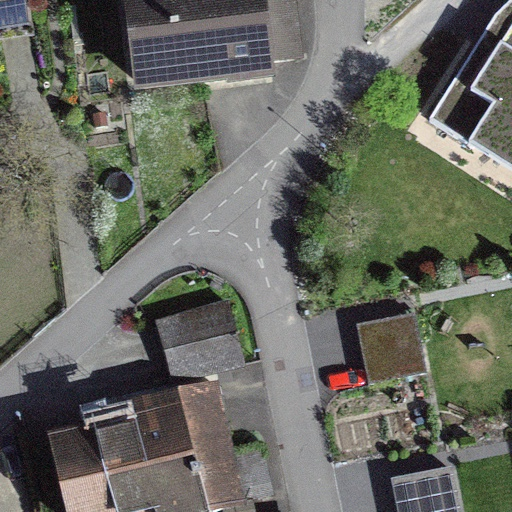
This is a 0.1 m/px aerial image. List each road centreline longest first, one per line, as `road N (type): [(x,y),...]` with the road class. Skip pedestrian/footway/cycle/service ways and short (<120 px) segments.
road 1 (residential): [(242,205),(0,418)]
road 2 (residential): [(242,205),(311,511)]
road 3 (residential): [(326,0),(336,90),(242,205)]
